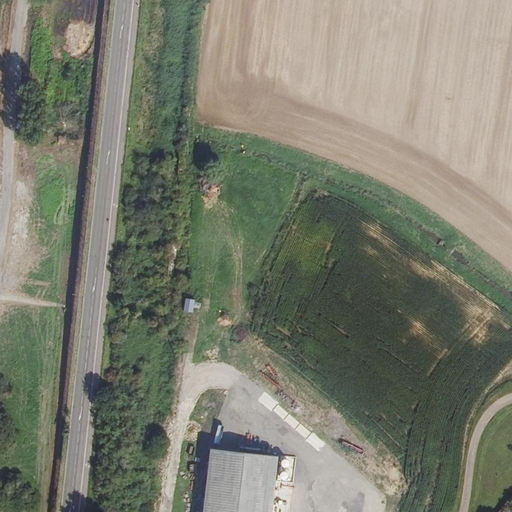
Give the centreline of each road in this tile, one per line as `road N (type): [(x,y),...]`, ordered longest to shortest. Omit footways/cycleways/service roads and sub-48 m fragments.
road 1 (secondary): [(124,0),(69,511)]
road 2 (track): [(0,262),(25,0)]
road 3 (track): [(166,511),(193,325)]
road 4 (track): [(511,397),(482,419),(462,511)]
